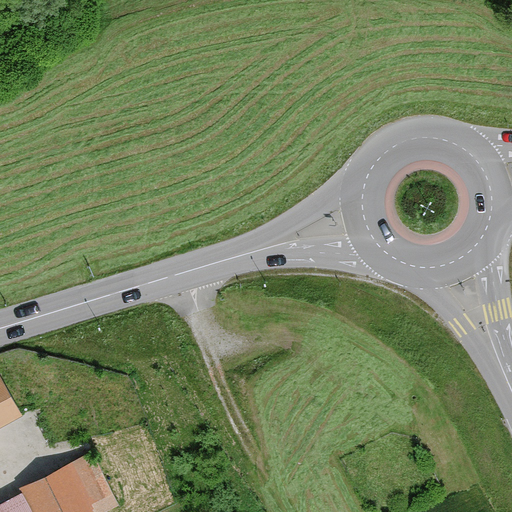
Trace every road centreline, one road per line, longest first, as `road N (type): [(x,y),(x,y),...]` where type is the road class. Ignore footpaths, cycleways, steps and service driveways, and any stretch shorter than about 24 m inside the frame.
road 1 (secondary): [(367,217),(0,328)]
road 2 (track): [(184,272),(239,428),(289,511)]
road 3 (secondary): [(487,178),(460,146),(418,137),(381,157),(369,175),(367,217)]
road 4 (tertiary): [(511,389),(453,257)]
